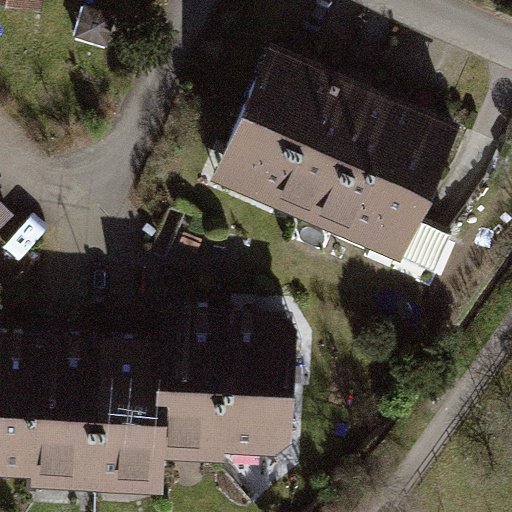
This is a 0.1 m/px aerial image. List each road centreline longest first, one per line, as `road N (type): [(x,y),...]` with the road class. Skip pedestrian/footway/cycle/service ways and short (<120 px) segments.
road 1 (residential): [(200,0),(119,167),(72,220)]
road 2 (residential): [(371,511),(511,329)]
road 3 (residential): [(511,52),(397,0)]
